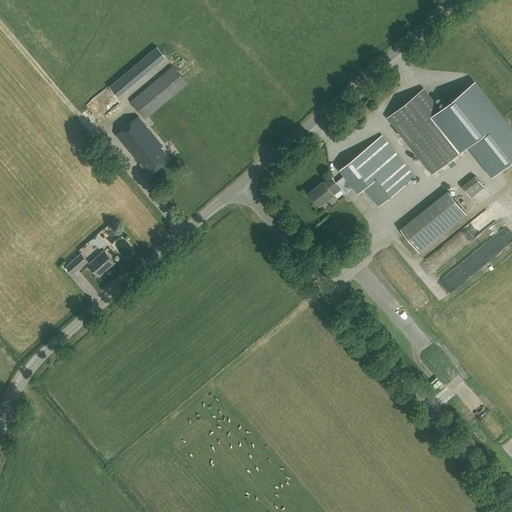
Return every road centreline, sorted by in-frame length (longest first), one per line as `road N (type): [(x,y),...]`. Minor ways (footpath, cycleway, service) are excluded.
road 1 (unclassified): [(511,505),(237,183)]
road 2 (tertiary): [(0,439),(31,369),(237,183)]
road 3 (tertiary): [(237,183),(456,0)]
